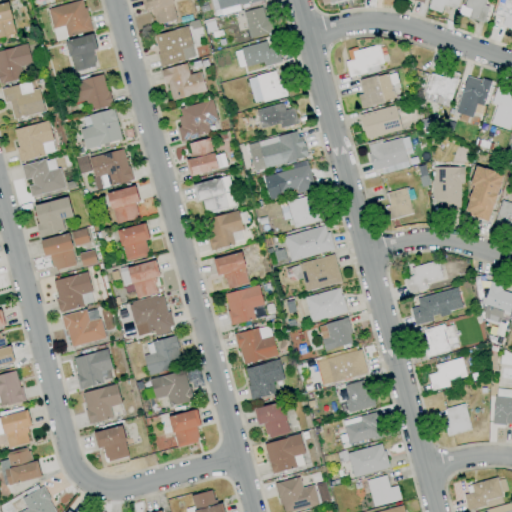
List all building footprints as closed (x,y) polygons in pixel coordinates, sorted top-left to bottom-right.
[(47,8),(54,39),(90,32),(84,0),(47,8)] [(140,0),(143,11),(150,10),(154,25),(176,20),(171,0),(140,0)] [(262,0),(215,0),(216,2),(211,3),(213,12),(263,1),(262,0)] [(457,0),(429,0),(427,9),(440,13),(442,6),(455,10),(457,0)] [(484,0),(463,0),(459,15),(482,22),(487,7),(483,6),(484,0)] [(511,29),(511,0),(496,0),(494,16),(502,17),(501,27),(511,29)] [(0,37),(15,34),(7,2),(0,3),(0,37)] [(248,38),(272,34),(269,16),(263,17),(261,8),(243,11),(248,38)] [(186,26),(151,36),(161,67),(195,56),(186,26)] [(91,50),(96,49),(92,34),(65,41),(73,72),(95,66),(91,50)] [(277,46),(267,48),(266,43),(234,48),(237,67),(263,63),(263,66),(280,63),(277,46)] [(0,50),(0,83),(23,79),(20,67),(31,65),(26,44),(0,50)] [(384,67),(377,44),(346,52),(348,60),(344,61),(348,77),(384,67)] [(205,92),(200,71),(188,75),(186,63),(161,69),(169,101),(205,92)] [(458,74),(445,70),(442,77),(430,73),(422,99),(447,107),(458,74)] [(286,97),(283,84),(277,85),(275,72),(248,77),(252,103),(286,97)] [(358,81),(361,94),(356,95),(360,108),(394,99),(386,73),(358,81)] [(73,104),(85,101),(87,111),(110,106),(103,75),(68,82),(73,104)] [(471,118),(475,104),(482,106),(489,83),(466,75),(454,113),(471,118)] [(38,88),(31,90),(29,82),(0,88),(0,91),(3,103),(8,102),(13,119),(44,111),(38,88)] [(511,120),(511,93),(495,88),(490,107),(494,109),(489,126),(508,133),(511,120)] [(176,108),(180,126),(176,127),(179,141),(208,135),(206,124),(217,122),(212,101),(176,108)] [(256,109),(259,128),(279,125),(279,127),(296,124),(293,108),(283,110),(282,104),(256,109)] [(359,113),(364,138),(400,131),(395,106),(359,113)] [(119,142),(114,110),(82,115),(84,128),(80,129),(83,148),(119,142)] [(19,160),(54,153),(47,121),(12,129),(19,160)] [(299,131),(246,144),(253,171),(306,158),(299,131)] [(381,174),(408,167),(405,155),(411,153),(407,136),(366,146),(372,171),(380,169),(381,174)] [(190,159),(185,160),(188,176),(216,171),(210,139),(187,143),(190,159)] [(88,157),(95,190),(131,182),(123,149),(88,157)] [(75,157),(79,174),(90,172),(87,155),(75,157)] [(31,196),(62,189),(55,157),(20,166),(23,180),(27,179),(31,196)] [(263,176),(267,199),(313,190),(307,160),(291,164),(292,170),(263,176)] [(431,201),(446,201),(445,208),(458,208),(459,182),(463,182),(463,168),(432,167),(431,201)] [(501,173),(474,167),(469,185),(471,185),(464,214),(490,220),(501,173)] [(234,207),(227,176),(191,184),(195,201),(201,200),(204,214),(234,207)] [(106,193),(114,224),(137,218),(134,203),(139,202),(134,186),(106,193)] [(387,220),(411,214),(405,187),(385,193),(388,206),(383,207),(387,220)] [(32,206),(40,237),(64,232),(61,220),(72,217),(67,197),(32,206)] [(317,207),(308,209),(307,199),(279,203),(282,220),(291,218),(292,226),(320,222),(317,207)] [(493,223),(511,228),(511,203),(501,200),(493,223)] [(202,219),(210,251),(233,245),(230,233),(241,230),(237,211),(202,219)] [(125,262),(147,256),(143,240),(148,239),(144,223),(116,230),(125,262)] [(325,225),(282,237),(289,261),(332,250),(325,225)] [(89,242),(85,228),(70,232),(73,246),(89,242)] [(76,265),(68,233),(39,241),(44,258),(49,256),(53,271),(76,265)] [(78,254),(81,267),(96,263),(92,250),(78,254)] [(212,260),(216,276),(223,275),(226,289),(247,283),(244,268),(255,265),(251,251),(212,260)] [(303,290),(339,284),(334,256),(299,262),(303,290)] [(156,293),(152,278),(159,277),(155,260),(127,268),(135,298),(156,293)] [(410,267),(412,276),(403,277),(406,293),(425,290),(424,283),(441,280),(437,262),(410,267)] [(51,280),(58,311),(93,303),(86,272),(51,280)] [(482,303),(508,313),(511,301),(511,294),(501,291),(502,287),(490,282),(482,303)] [(254,320),(251,308),(262,305),(258,286),(223,293),(230,325),(254,320)] [(415,298),(417,306),(409,308),(414,326),(433,321),(432,317),(461,309),(456,288),(415,298)] [(308,321),(345,314),(340,289),(304,296),(308,321)] [(135,337),(171,329),(163,295),(127,303),(135,337)] [(501,309),(484,307),(482,320),(500,322),(501,309)] [(87,321),(84,309),(61,315),(68,347),(104,338),(99,318),(87,321)] [(317,325),(323,350),(352,343),(347,319),(317,325)] [(448,351),(447,347),(456,345),(450,323),(422,331),(425,342),(421,344),(425,357),(448,351)] [(276,356),(268,325),(233,334),(241,365),(276,356)] [(9,345),(4,346),(0,333),(0,332),(0,363),(13,361),(9,345)] [(145,343),(147,354),(142,356),(147,374),(181,366),(174,336),(145,343)] [(71,357),(78,388),(112,381),(106,350),(71,357)] [(366,374),(360,350),(315,361),(321,385),(366,374)] [(465,377),(461,358),(428,365),(430,374),(427,375),(430,390),(448,387),(447,380),(465,377)] [(250,400),(275,393),(272,382),(283,379),(277,360),(242,369),(250,400)] [(23,401),(16,371),(0,374),(0,406),(0,407),(23,401)] [(154,399),(165,396),(168,406),(191,401),(184,371),(149,379),(154,399)] [(374,406),(370,391),(365,393),(362,380),(341,386),(348,413),(374,406)] [(80,393),(88,424),(112,418),(109,407),(120,404),(115,384),(80,393)] [(511,389),(495,388),(491,423),(511,425),(511,389)] [(266,438),(287,433),(280,402),(252,409),(256,426),(262,425),(266,438)] [(446,437),(470,430),(463,403),(443,409),(447,421),(442,423),(446,437)] [(176,448),(198,442),(194,427),(200,425),(195,409),(167,417),(176,448)] [(0,434),(4,433),(7,448),(32,442),(25,411),(0,416),(0,434)] [(341,419),(346,444),(380,438),(376,413),(341,419)] [(93,432),(96,449),(102,448),(105,462),(128,457),(121,426),(93,432)] [(262,444),(270,474),(296,467),(293,457),(304,454),(298,434),(262,444)] [(352,477),(388,468),(381,443),(346,453),(352,477)] [(40,477),(36,461),(30,462),(27,447),(5,452),(7,460),(0,460),(0,470),(3,486),(40,477)] [(396,486),(388,488),(385,475),(365,480),(372,507),(400,500),(396,486)] [(274,483),(280,511),(287,511),(317,506),(313,485),(300,488),(298,477),(274,483)] [(496,478),(503,502),(468,511),(464,494),(473,492),(471,484),(496,478)] [(55,511),(41,486),(20,498),(26,508),(19,511),(55,511)] [(189,495),(192,511),(223,511),(221,503),(214,505),(211,490),(189,495)]
